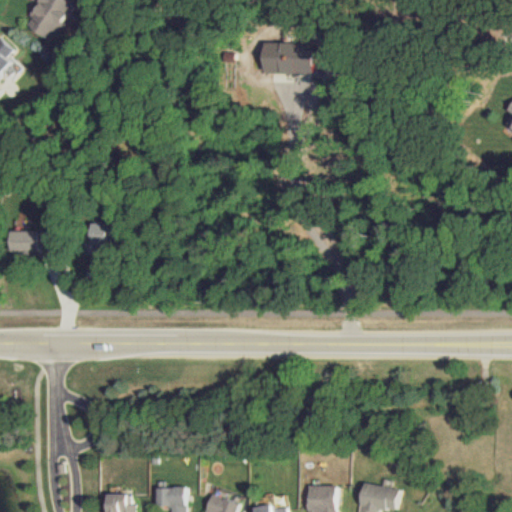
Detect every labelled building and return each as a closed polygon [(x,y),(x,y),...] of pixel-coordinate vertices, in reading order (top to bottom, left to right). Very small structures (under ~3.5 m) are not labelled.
[(44,0),(30,27),(57,41),(78,2),(74,0),(44,0)] [(18,50),(5,37),(0,42),(0,80),(17,63),(11,57),(18,50)] [(268,73),(317,74),(317,44),(269,43),(268,73)] [(117,248),(117,223),(96,222),(95,247),(117,248)] [(43,230),(15,230),(15,253),(43,252),(43,230)] [(362,511),(380,511),(382,507),(400,510),(404,489),(368,482),(362,511)] [(339,511),(340,485),(312,485),(312,511),(339,511)] [(189,511),(189,486),(160,487),(161,505),(174,505),(174,511),(189,511)] [(139,511),(139,504),(132,504),(132,493),(111,493),(111,511),(139,511)] [(241,511),(244,505),(216,493),(208,511),(241,511)]
